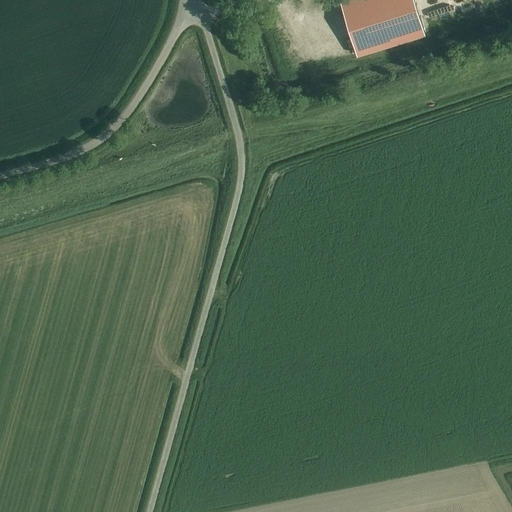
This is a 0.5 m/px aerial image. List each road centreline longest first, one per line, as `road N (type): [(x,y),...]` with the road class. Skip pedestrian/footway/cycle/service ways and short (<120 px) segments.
road 1 (unclassified): [(146,511),(242,162),(200,16),(185,9)]
road 2 (track): [(238,138),(372,114),(511,69)]
road 3 (unclassified): [(0,176),(83,150),(110,131),(133,107),(185,9)]
